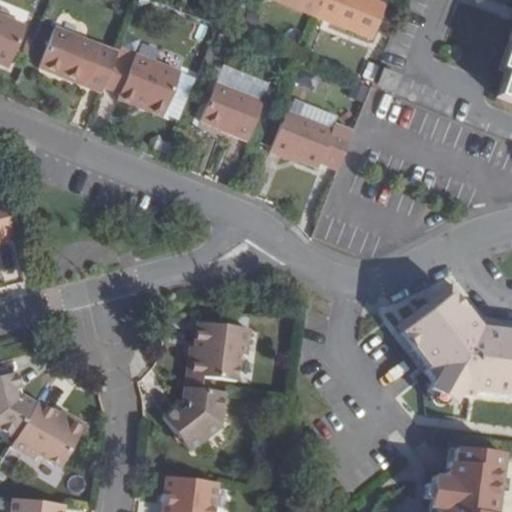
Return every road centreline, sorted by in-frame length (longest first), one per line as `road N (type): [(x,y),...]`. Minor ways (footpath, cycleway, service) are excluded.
road 1 (residential): [(0,113),(261,224)]
road 2 (residential): [(328,466),(390,418),(341,357),(346,279)]
road 3 (residential): [(110,511),(122,421),(94,290)]
road 4 (residential): [(261,224),(202,262),(94,290)]
road 5 (residential): [(346,279),(393,275),(511,226)]
